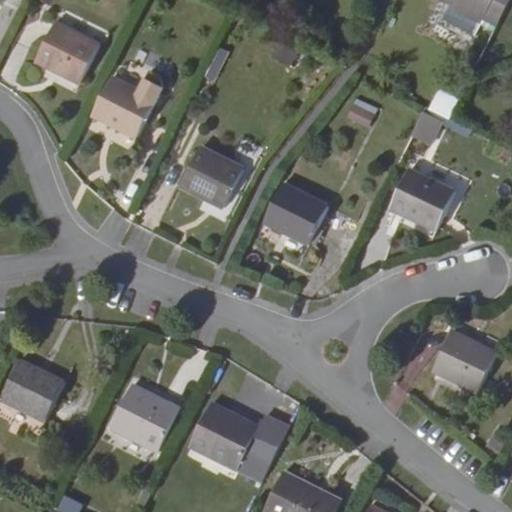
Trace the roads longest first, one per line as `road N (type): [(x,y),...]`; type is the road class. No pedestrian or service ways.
road 1 (residential): [(309,342),(494,511)]
road 2 (residential): [(78,259),(309,342)]
road 3 (residential): [(486,268),(407,293),(309,342)]
road 4 (residential): [(78,259),(31,132),(0,105)]
